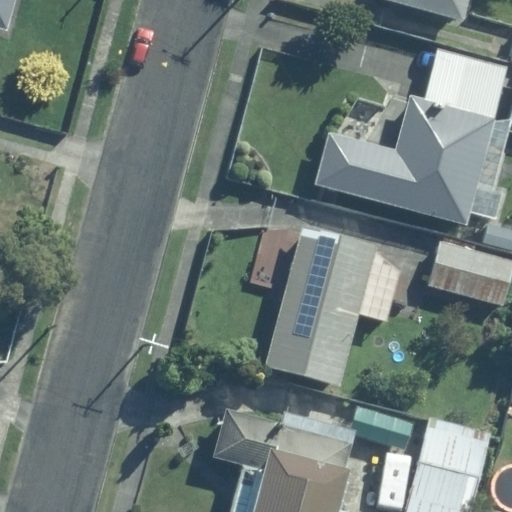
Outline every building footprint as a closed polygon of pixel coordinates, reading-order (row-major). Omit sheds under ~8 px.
[(0,0),(0,33),(11,36),(19,0),(0,0)] [(458,27),(464,0),(379,0),(378,8),(458,27)] [(328,134),(314,188),(461,228),(465,214),(492,221),(499,198),(487,195),(504,132),(511,134),(511,71),(432,49),(417,105),(408,102),(394,152),(328,134)] [(336,388),(371,252),(303,234),(268,370),(336,388)] [(511,272),(511,263),(440,242),(426,288),(500,311),(511,272)] [(342,439),(415,458),(400,511),(466,511),(484,441),(350,407),(342,439)] [(346,445),(229,416),(218,460),(268,472),(258,511),(343,511),(353,475),(339,472),(346,445)]
